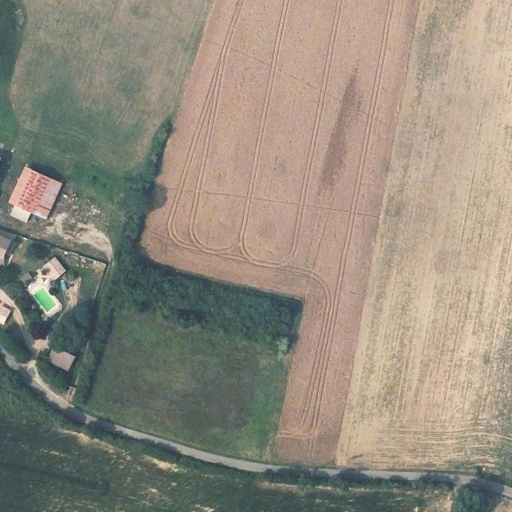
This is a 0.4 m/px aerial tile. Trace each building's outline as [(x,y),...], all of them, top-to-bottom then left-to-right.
[(62,183),(32,170),(17,203),(47,217),(62,183)] [(4,235),(0,233),(0,262),(8,266),(8,263),(11,265),(18,261),(21,254),(25,256),(29,246),(15,239),(14,242),(3,237),(4,235)] [(65,271),(57,259),(47,266),(55,278),(65,271)] [(23,284),(33,278),(30,272),(19,278),(23,284)] [(5,308),(0,315),(0,320),(4,323),(11,312),(5,308)] [(54,346),(48,363),(71,372),(78,355),(54,346)]
